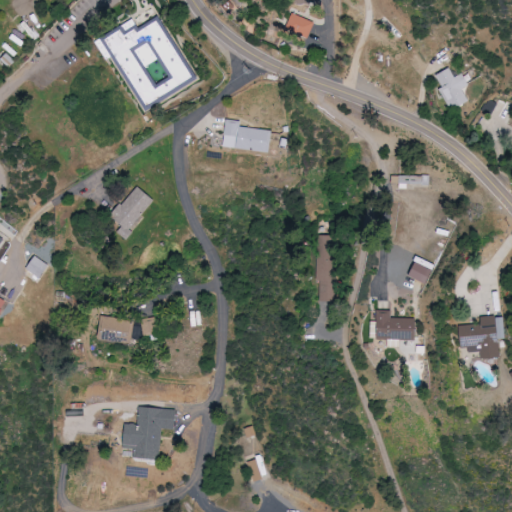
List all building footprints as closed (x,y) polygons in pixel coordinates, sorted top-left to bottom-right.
[(287,28),(310,38),(317,23),(294,13),(287,28)] [(198,81),(160,15),(138,28),(137,26),(128,31),(125,26),(96,43),(107,60),(114,56),(147,112),(198,81)] [(469,102),(462,88),(469,85),(463,73),(454,77),(450,69),(435,76),(451,111),(469,102)] [(271,152),(273,130),(241,127),(242,121),(227,120),(225,147),(271,152)] [(400,176),(399,188),(431,188),(431,176),(400,176)] [(124,226),(118,232),(125,238),(157,202),(139,186),(112,216),(124,226)] [(318,281),(320,281),(320,301),(335,301),(335,236),(318,236),(318,281)] [(40,280),(50,266),(37,256),(27,270),(40,280)] [(416,340),(416,319),(392,318),(393,311),(378,310),(377,339),(416,340)] [(135,321),(102,316),(98,339),(131,344),(135,321)] [(499,339),(505,339),(503,316),(479,318),(480,324),(459,326),(462,351),(481,350),(482,359),(500,358),(499,339)] [(142,319),(143,336),(157,335),(156,319),(142,319)] [(124,448),(135,449),(134,458),(161,460),(162,429),(177,430),(178,409),(139,407),(138,425),(126,424),(124,448)]
